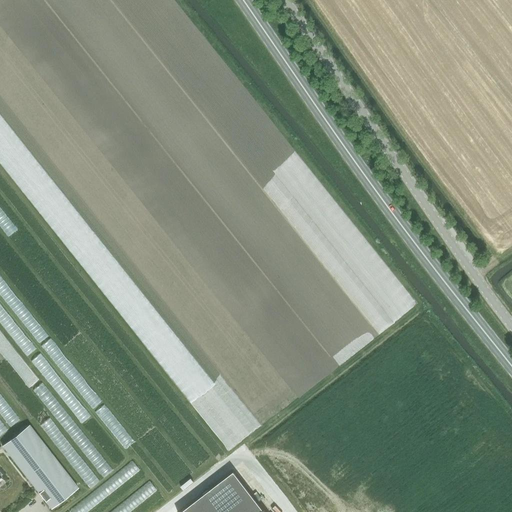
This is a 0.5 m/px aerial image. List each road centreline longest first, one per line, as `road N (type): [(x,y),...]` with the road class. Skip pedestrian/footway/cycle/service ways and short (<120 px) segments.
road 1 (primary): [(511,368),(242,0)]
road 2 (unclassified): [(511,323),(279,0)]
